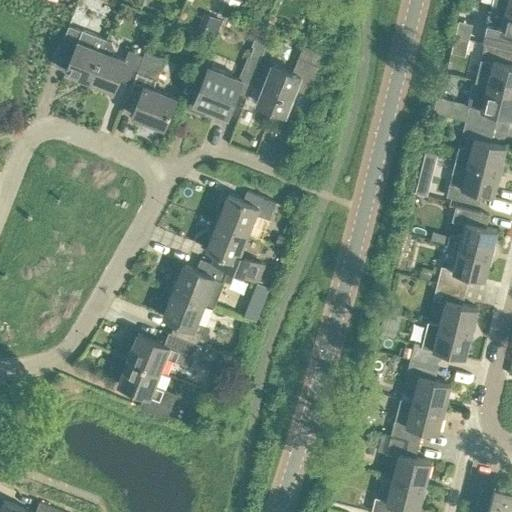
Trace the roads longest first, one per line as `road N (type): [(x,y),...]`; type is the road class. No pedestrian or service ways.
road 1 (tertiary): [(416,0),(277,511)]
road 2 (residential): [(0,370),(42,364),(71,348),(155,202),(154,180)]
road 3 (residential): [(154,180),(137,160),(70,132),(41,130),(18,155),(0,201)]
road 4 (residential): [(154,180),(222,151),(271,169)]
road 5 (residential): [(511,306),(486,424)]
